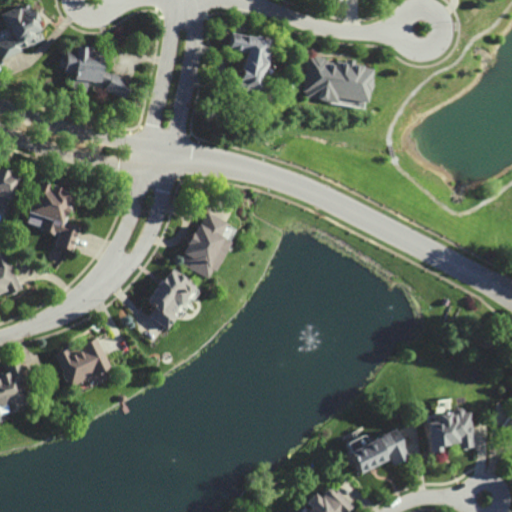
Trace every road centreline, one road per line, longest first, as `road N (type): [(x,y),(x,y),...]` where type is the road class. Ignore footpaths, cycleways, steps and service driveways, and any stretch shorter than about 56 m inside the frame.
road 1 (residential): [(88,299),(0,337),(392,510),(419,498),(467,499)]
road 2 (residential): [(492,283),(285,180),(201,160)]
road 3 (residential): [(172,150),(194,44),(187,0),(174,24),(150,146)]
road 4 (residential): [(187,0),(244,3),(349,32),(402,29)]
road 5 (residential): [(201,160),(57,128),(0,105)]
road 6 (residential): [(0,128),(107,162),(167,171),(201,160)]
road 7 (residential): [(88,299),(118,281),(144,245),(172,150)]
road 8 (residential): [(150,146),(130,220),(88,299)]
